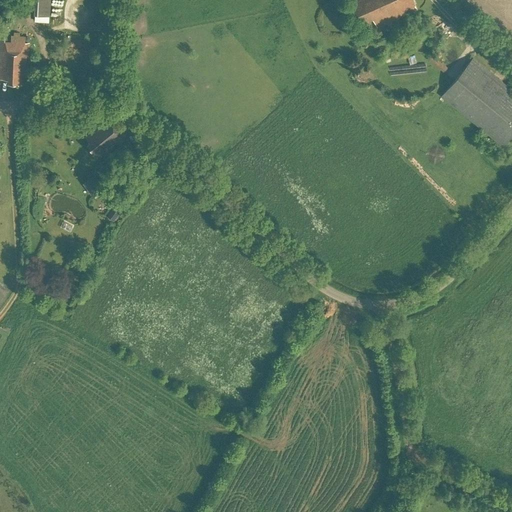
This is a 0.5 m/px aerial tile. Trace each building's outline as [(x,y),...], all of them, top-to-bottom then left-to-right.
[(22,12),(27,1),(24,0),(18,0),(14,9),(22,12)] [(50,15),(50,0),(32,0),(32,6),(35,6),(35,15),(36,15),(35,22),(49,22),(49,15),(50,15)] [(349,0),(361,24),(373,19),(377,28),(416,10),(411,0),(349,0)] [(0,79),(8,80),(8,83),(26,84),(27,69),(28,69),(29,51),(29,43),(5,41),(6,38),(2,38),(1,50),(0,78),(0,79)] [(442,96),(505,147),(511,137),(511,88),(473,57),(442,96)] [(411,63),(411,69),(399,69),(399,72),(427,71),(426,62),(411,63)] [(90,144),(87,146),(97,158),(103,152),(104,153),(124,138),(108,118),(92,131),(93,132),(85,138),(90,144)] [(107,215),(114,221),(120,213),(113,208),(107,215)]
